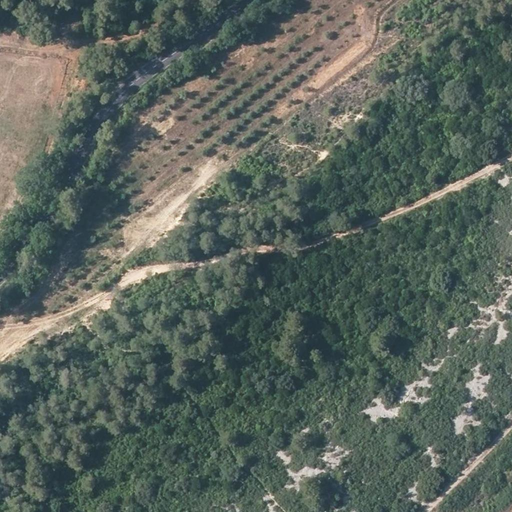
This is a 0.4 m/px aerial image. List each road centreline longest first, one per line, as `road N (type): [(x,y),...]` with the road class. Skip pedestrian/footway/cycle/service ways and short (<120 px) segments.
road 1 (track): [(511,156),(386,219),(284,249),(240,249),(136,270),(90,304),(0,327)]
road 2 (tertiary): [(0,280),(24,261),(76,159),(123,91),(253,0)]
